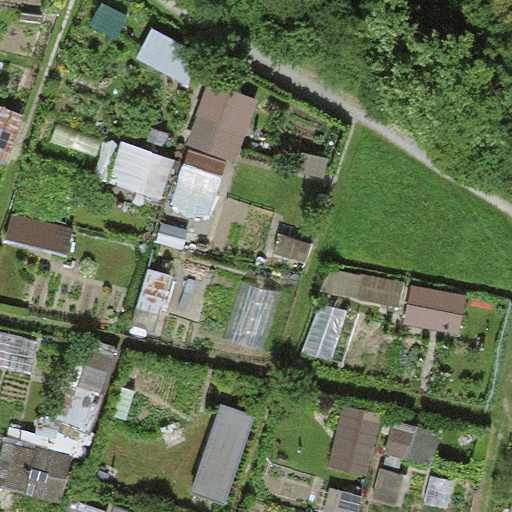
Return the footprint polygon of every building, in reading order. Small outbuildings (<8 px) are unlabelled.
[(242,151),(261,101),(216,83),(197,134),(242,151)] [(118,174),(167,194),(181,158),(132,138),(118,174)] [(216,211),(230,160),(196,151),(182,202),(216,211)] [(0,360),(37,369),(45,336),(0,326),(0,360)] [(237,496),(259,407),(225,399),(203,488),(237,496)] [(375,468),(386,408),(352,401),(341,462),(375,468)] [(3,479),(67,496),(79,451),(15,434),(3,479)] [(156,511),(123,502),(120,511),(156,511)]
